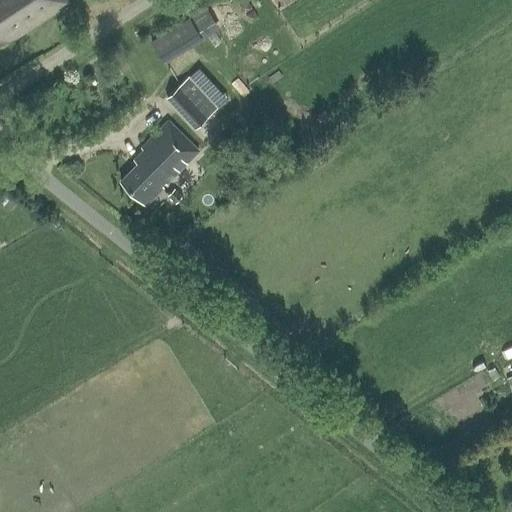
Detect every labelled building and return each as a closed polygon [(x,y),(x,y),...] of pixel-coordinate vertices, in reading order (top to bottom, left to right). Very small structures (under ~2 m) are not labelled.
[(0,0),(0,45),(65,3),(63,0),(0,0)] [(207,8),(186,21),(198,41),(219,29),(207,8)] [(188,76),(166,97),(196,127),(217,106),(198,87),(201,84),(194,77),(192,79),(188,76)] [(142,206),(194,154),(164,124),(139,150),(145,156),(118,183),(142,206)] [(185,200),(177,191),(169,199),(178,207),(185,200)] [(3,195),(0,199),(0,202),(11,210),(16,203),(3,195)]
